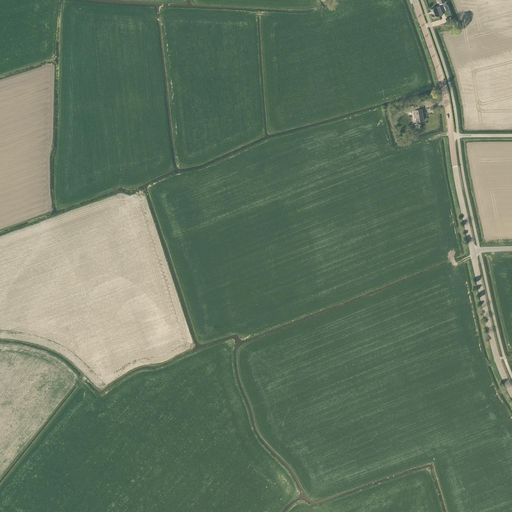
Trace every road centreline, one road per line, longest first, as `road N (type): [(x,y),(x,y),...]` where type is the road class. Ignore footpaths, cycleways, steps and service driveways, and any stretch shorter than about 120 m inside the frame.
road 1 (secondary): [(472,251),(446,98),(414,0)]
road 2 (secondary): [(511,394),(472,251)]
